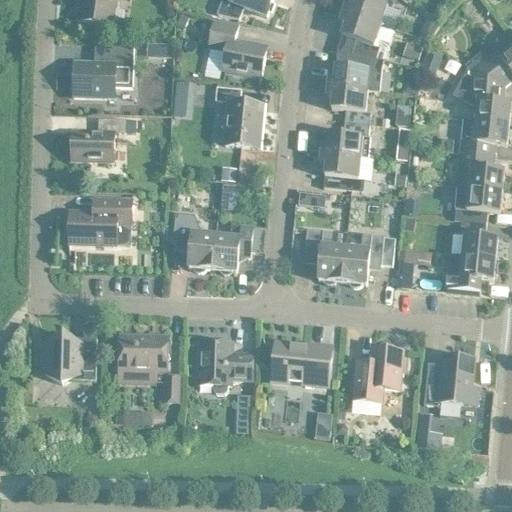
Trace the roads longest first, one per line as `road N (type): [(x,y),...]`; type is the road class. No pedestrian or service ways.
road 1 (residential): [(47,0),(39,305),(267,317)]
road 2 (residential): [(267,317),(293,62),(310,0)]
road 3 (residential): [(267,317),(511,329)]
